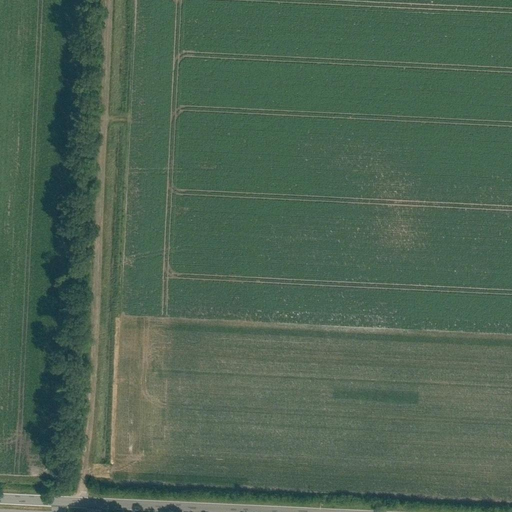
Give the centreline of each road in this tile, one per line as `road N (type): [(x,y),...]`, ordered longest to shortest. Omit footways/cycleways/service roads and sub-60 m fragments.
road 1 (track): [(82,502),(108,0)]
road 2 (tertiary): [(297,511),(0,498)]
